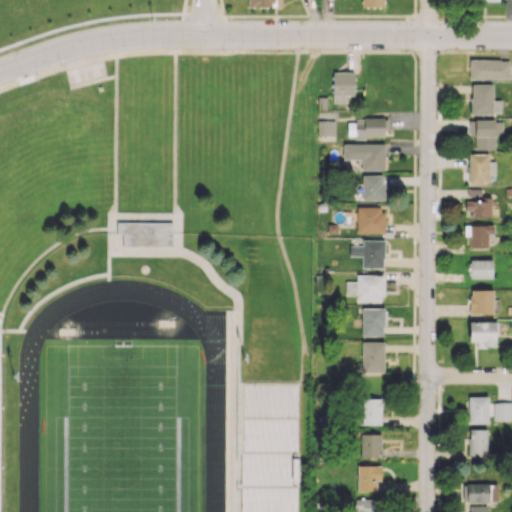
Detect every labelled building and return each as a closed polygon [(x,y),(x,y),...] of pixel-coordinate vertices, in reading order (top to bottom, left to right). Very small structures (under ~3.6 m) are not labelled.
[(469,79),(509,79),(509,59),(469,59),(469,79)] [(346,103),(345,95),(354,94),(353,72),(332,72),(333,103),(346,103)] [(471,114),(501,114),(501,100),(492,100),(492,83),(471,83),(471,114)] [(386,117),(353,118),(353,129),(354,129),(354,138),(386,137),(386,117)] [(474,150),(495,149),(494,135),(502,135),(502,119),(468,120),(469,135),(474,135),(474,150)] [(317,135),(334,135),(335,120),(317,120),(317,135)] [(384,144),(343,143),(342,159),(361,159),(361,170),(384,170),(384,144)] [(487,153),(468,154),(469,184),(488,183),(487,176),(494,175),(494,162),(487,162),(487,153)] [(384,200),(383,174),(361,175),(362,200),(384,200)] [(382,233),(383,207),(356,207),(356,233),(382,233)] [(172,222),(118,222),(118,233),(126,233),(126,247),(172,247),(172,233),(172,222)] [(469,224),(469,247),(487,247),(487,233),(493,233),(492,224),(469,224)] [(383,240),(361,240),(361,245),(349,245),(348,255),(361,256),(361,267),(383,268),(383,240)] [(469,278),(492,278),(492,259),(469,259),(469,278)] [(355,301),(382,301),(383,275),(355,274),(355,281),(345,281),(345,294),(356,295),(355,301)] [(469,312),(492,313),(493,290),(469,289),(469,312)] [(361,336),(383,335),(383,308),(361,308),(361,336)] [(494,321),(468,321),(469,341),(476,341),(476,347),(495,346),(494,321)] [(383,372),(383,341),(361,341),(361,372),(383,372)] [(243,382),(243,511),(299,511),(299,382),(243,382)] [(487,423),(487,396),(468,396),(468,423),(487,423)] [(361,425),(381,425),(381,398),(361,398),(361,425)] [(493,402),(493,421),(511,421),(511,402),(493,402)] [(485,428),(468,429),(469,457),(485,456),(485,428)] [(380,433),(360,433),(360,457),(380,458),(380,433)] [(380,465),(357,465),(356,490),(375,491),(375,480),(380,481),(380,465)] [(496,501),(496,483),(461,484),(462,501),(496,501)] [(379,511),(380,498),(355,499),(354,511),(379,511)]
